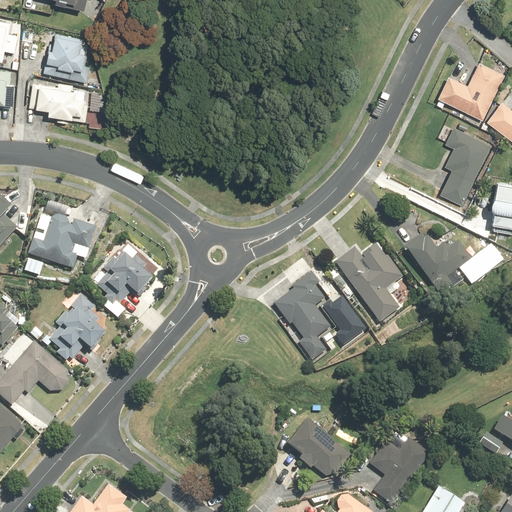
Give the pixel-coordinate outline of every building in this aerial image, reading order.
[(85,3),(85,0),(41,0),(50,2),(49,7),(60,9),(60,6),(69,8),(69,11),(79,14),(81,3),(85,3)] [(0,60),(8,24),(0,22),(0,60)] [(53,38),(51,38),(49,45),(46,44),(41,66),(43,66),(41,74),(84,84),(88,67),(83,66),(88,46),(81,44),(82,40),(54,34),(53,38)] [(464,86),(444,77),(434,99),(481,121),(503,75),(476,62),(464,86)] [(0,71),(0,109),(12,110),(14,85),(8,85),(9,72),(0,71)] [(56,88),(31,84),(27,109),(31,109),(31,112),(44,114),(43,119),(67,123),(67,121),(83,123),(86,106),(81,105),(81,102),(79,101),(81,92),(71,90),(72,86),(56,84),(56,88)] [(511,113),(497,102),(482,122),(511,144),(511,113)] [(460,207),(488,146),(451,129),(443,145),(452,149),(443,167),(448,170),(436,196),(460,207)] [(511,188),(490,185),(483,225),(511,230),(511,223),(511,188)] [(0,192),(0,246),(21,226),(7,212),(16,203),(6,193),(4,196),(0,192)] [(34,237),(29,252),(75,267),(80,253),(72,251),(75,242),(92,247),(99,226),(76,218),(74,224),(71,223),(71,221),(68,215),(60,213),(52,216),(45,240),(34,237)] [(420,231),(399,248),(436,295),(450,285),(445,278),(470,259),(455,241),(446,249),(442,243),(434,249),(420,231)] [(352,248),(332,262),(378,323),(398,309),(384,290),(402,276),(385,255),(382,257),(373,245),(361,254),(363,257),(360,259),(352,248)] [(135,256),(126,247),(117,257),(114,255),(104,267),(109,272),(99,283),(108,291),(105,295),(114,304),(118,300),(122,303),(136,287),(141,291),(156,274),(146,265),(149,262),(138,253),(135,256)] [(291,290),(271,304),(287,325),(289,323),(301,339),(296,343),(310,362),(325,351),(315,337),(328,327),(313,307),(323,300),(313,287),(317,283),(308,272),(289,286),(291,290)] [(62,326),(51,338),(61,347),(58,351),(67,360),(71,356),(74,358),(89,341),(95,347),(111,330),(99,319),(101,317),(93,310),(98,305),(83,292),(72,305),(75,307),(70,312),(68,310),(57,322),(62,326)] [(331,299),(323,306),(340,328),(334,333),(343,344),(365,327),(340,295),(332,301),(331,299)] [(0,340),(4,344),(21,323),(7,312),(11,307),(0,298),(0,340)] [(70,369),(35,340),(0,379),(0,392),(13,404),(26,390),(29,393),(40,380),(51,389),(64,389),(71,380),(70,369)] [(0,452),(25,425),(0,403),(0,452)] [(354,455),(310,416),(288,441),(303,455),(301,457),(312,467),(315,465),(326,475),(337,473),(354,455)] [(511,444),(511,426),(497,418),(489,431),(511,444)] [(505,442),(489,432),(482,443),(498,454),(505,442)] [(392,503),(427,454),(406,440),(398,451),(385,442),(371,462),(387,474),(374,491),(392,503)] [(84,496),(71,511),(130,511),(132,509),(124,503),(129,496),(110,483),(95,504),(84,496)] [(456,511),(461,505),(434,489),(419,511),(456,511)] [(373,511),(375,510),(350,493),(343,494),(339,499),(340,506),(342,507),(338,511),(330,511),(324,508),(321,511),(373,511)] [(511,511),(511,498),(507,496),(497,511),(511,511)]
